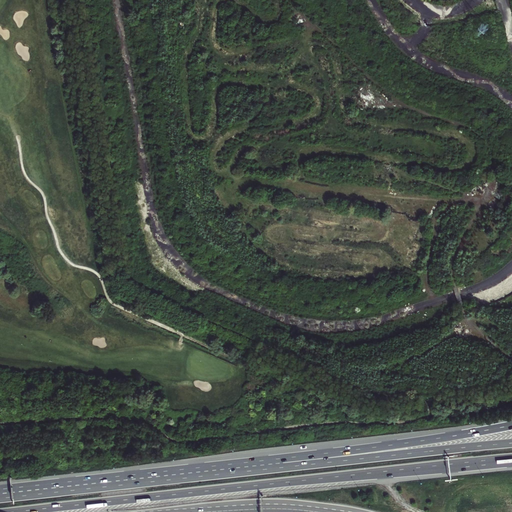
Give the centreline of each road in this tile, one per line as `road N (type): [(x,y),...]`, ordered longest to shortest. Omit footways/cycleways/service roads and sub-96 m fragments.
road 1 (track): [(200,0),(183,77),(185,126),(194,139),(211,129),(221,84),(293,84),(318,101),(305,119),(226,135),(211,159),(220,175),(243,149),(261,146),(339,150),(446,170),(460,169),(473,154),(445,134),(349,118),(335,60),(311,39),(219,52),(212,41),(219,0)]
road 2 (track): [(430,289),(408,261),(305,233),(278,231),(292,247),(374,262),(375,272),(313,276),(265,259),(246,227),(252,213),(375,224),(381,236),(372,240),(336,235)]
road 3 (motorway): [(13,511),(511,460)]
road 4 (track): [(511,357),(466,317),(451,274),(461,238),(491,192),(489,146),(468,128),(403,103),(287,0)]
road 5 (trunk): [(511,425),(156,477)]
road 6 (motorway): [(511,443),(156,477)]
road 7 (track): [(220,175),(483,204)]
road 8 (motorway): [(156,477),(0,493)]
